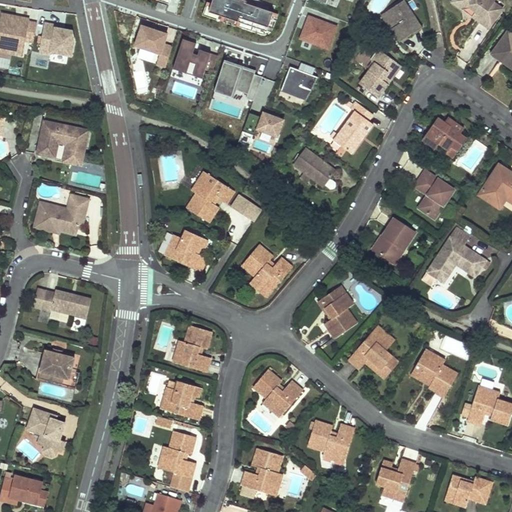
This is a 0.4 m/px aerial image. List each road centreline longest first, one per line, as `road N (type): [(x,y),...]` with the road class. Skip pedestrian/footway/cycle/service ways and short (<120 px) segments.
road 1 (residential): [(511,129),(455,89),(434,85),(416,100),(345,235),(265,328)]
road 2 (residential): [(265,328),(384,425),(511,467)]
road 3 (residential): [(130,282),(119,371),(82,511)]
road 4 (residential): [(299,0),(283,42),(265,48),(115,0)]
road 5 (residential): [(208,511),(226,448),(233,372),(265,328)]
road 6 (residential): [(130,282),(265,328)]
